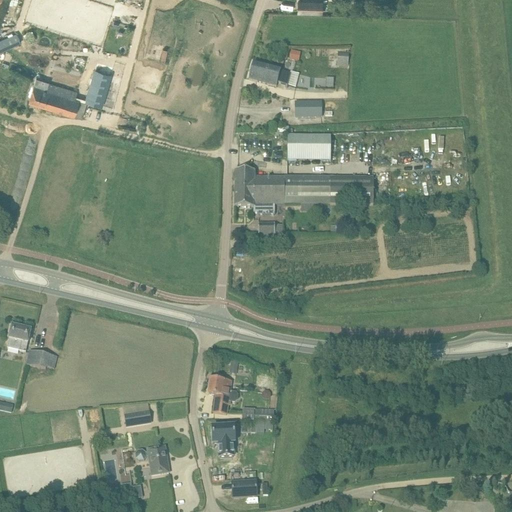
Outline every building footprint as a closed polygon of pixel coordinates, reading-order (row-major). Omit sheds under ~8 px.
[(298,1),(297,14),(316,14),(316,1),(298,1)] [(0,40),(0,52),(21,43),(17,33),(0,40)] [(289,50),(288,59),(298,60),(299,51),(289,50)] [(339,52),(338,66),(347,66),(348,53),(339,52)] [(290,70),(293,62),(283,60),(281,68),(290,70)] [(253,62),(249,80),(276,87),(277,83),(292,87),(296,74),(291,72),(290,74),(280,71),(281,69),(253,62)] [(308,88),(333,88),(333,77),(309,76),(308,88)] [(34,86),(29,102),(74,117),(79,100),(75,99),(77,92),(49,83),(47,90),(34,86)] [(296,103),(296,118),(321,118),(321,103),(296,103)] [(359,137),(289,136),(289,161),(359,162),(359,137)] [(254,171),(235,171),(234,208),(253,208),(253,214),(258,214),(258,216),(274,217),(274,205),(286,205),(287,178),(254,178),(254,171)] [(309,179),(287,178),(286,205),(373,205),(374,179),(330,179),(309,179)] [(275,235),(275,224),(258,224),(258,235),(275,235)] [(7,348),(19,351),(26,353),(28,344),(31,330),(12,326),(7,348)] [(26,365),(47,370),(47,367),(55,369),(58,358),(29,351),(26,365)] [(230,374),(236,375),(238,363),(232,362),(230,374)] [(208,395),(216,396),(213,414),(226,415),(228,406),(231,406),(231,403),(234,403),(238,400),(238,396),(236,392),(230,392),(231,383),(210,380),(208,395)] [(6,404),(4,412),(11,413),(13,406),(6,404)] [(254,421),(275,422),(275,414),(254,414),(254,409),(242,409),(242,421),(254,421)] [(124,416),(126,429),(152,425),(150,412),(124,416)] [(234,427),(212,428),(213,444),(219,443),(220,457),(233,457),(232,443),(235,443),(234,427)] [(138,451),(135,455),(136,460),(140,462),(144,461),(147,458),(148,457),(151,476),(169,474),(165,448),(147,450),(147,453),(146,453),(142,450),(138,451)] [(257,497),(256,482),(232,483),(233,498),(257,497)] [(141,487),(133,488),(135,500),(143,498),(141,487)]
